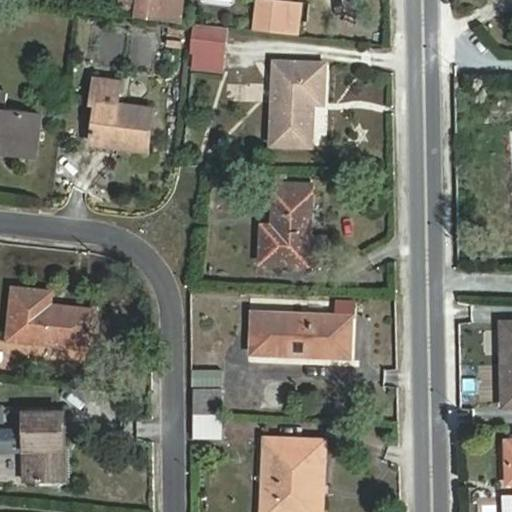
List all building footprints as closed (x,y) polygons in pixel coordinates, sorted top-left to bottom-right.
[(125,0),(124,11),(134,14),(135,0),(125,0)] [(172,22),(174,0),(135,0),(134,14),(134,17),(172,22)] [(188,0),(174,0),(172,22),(187,23),(188,0)] [(297,5),(262,2),(259,33),(294,37),(297,5)] [(297,5),(294,37),(303,38),(306,6),(297,5)] [(192,51),(228,55),(231,29),(194,24),(192,51)] [(228,55),(192,51),(190,65),(226,69),(228,55)] [(327,60),(272,61),(273,146),(316,147),(315,103),(326,103),(327,60)] [(0,139),(4,140),(40,145),(44,115),(9,110),(11,91),(0,89),(0,139)] [(149,148),(153,107),(98,101),(94,142),(149,148)] [(40,145),(4,140),(1,152),(39,156),(40,145)] [(308,263),(310,232),(312,187),(275,184),(273,225),(262,224),(260,263),(308,263)] [(330,234),(310,232),(308,263),(329,263),(330,234)] [(53,305),(54,291),(14,286),(9,340),(93,350),(98,311),(53,305)] [(355,356),(357,313),(255,310),(254,352),(355,356)] [(226,388),(194,386),(195,411),(224,412),(226,388)] [(195,411),(195,434),(223,437),(224,412),(195,411)] [(61,415),(23,416),(24,430),(4,431),(4,450),(24,450),(25,486),(58,485),(57,450),(62,450),(61,415)] [(264,511),(304,511),(305,479),(325,479),(326,436),(267,433),(264,511)] [(305,479),(304,511),(323,511),(325,479),(305,479)]
